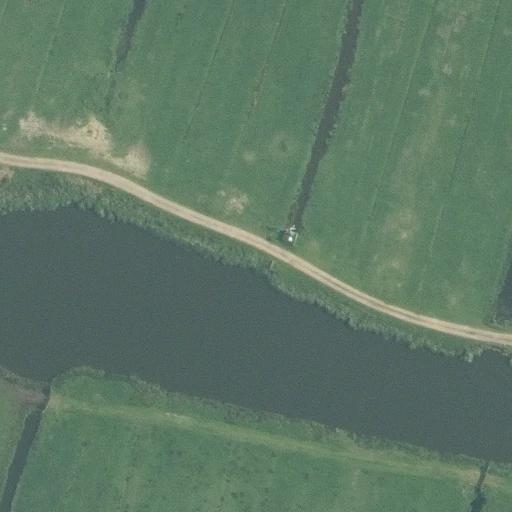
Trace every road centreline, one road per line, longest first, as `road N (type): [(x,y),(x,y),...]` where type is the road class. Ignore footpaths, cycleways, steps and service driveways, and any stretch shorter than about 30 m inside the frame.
road 1 (track): [(511,340),(409,314),(80,165),(0,153)]
road 2 (track): [(14,392),(511,487)]
